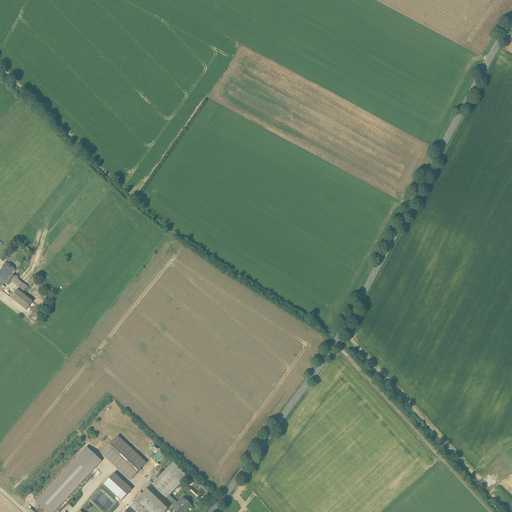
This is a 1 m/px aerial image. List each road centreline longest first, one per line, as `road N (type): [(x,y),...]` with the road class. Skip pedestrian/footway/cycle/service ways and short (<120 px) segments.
road 1 (secondary): [(212,511),(342,331),(511,23)]
road 2 (track): [(342,331),(480,481),(511,460)]
road 3 (track): [(335,342),(490,511)]
